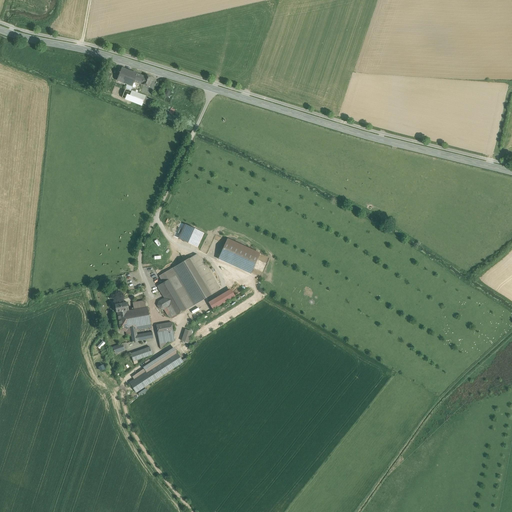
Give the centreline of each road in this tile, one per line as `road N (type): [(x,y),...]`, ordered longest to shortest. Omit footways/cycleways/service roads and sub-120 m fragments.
road 1 (secondary): [(511,171),(0,29)]
road 2 (track): [(172,347),(138,366),(121,392),(126,423),(195,511)]
